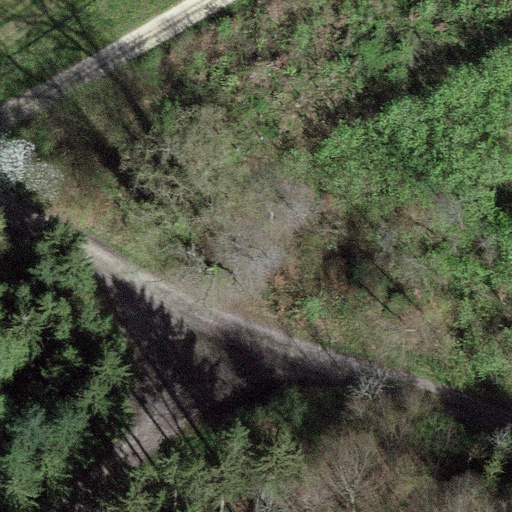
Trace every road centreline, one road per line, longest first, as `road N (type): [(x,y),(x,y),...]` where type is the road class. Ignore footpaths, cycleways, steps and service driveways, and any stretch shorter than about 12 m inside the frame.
road 1 (track): [(0,209),(310,371),(511,443)]
road 2 (track): [(310,371),(83,511)]
road 3 (track): [(0,135),(226,0)]
